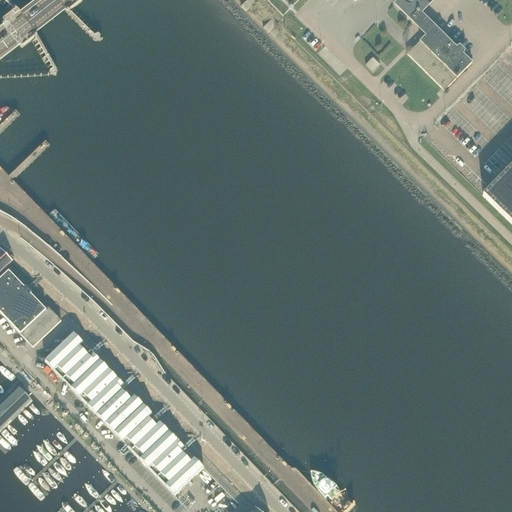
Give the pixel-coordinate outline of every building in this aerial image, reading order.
[(0,0),(0,1),(11,13),(18,8),(9,0),(0,0)] [(57,0),(64,8),(64,9),(66,11),(67,12),(68,12),(74,8),(83,1),(82,0),(57,0)] [(248,0),(247,2),(241,8),(246,13),(256,3),(253,0),(248,0)] [(399,0),(395,5),(414,24),(422,15),(423,14),(422,14),(421,13),(418,11),(429,0),(399,0)] [(422,14),(436,0),(429,0),(418,11),(422,14)] [(21,12),(18,8),(11,13),(2,20),(5,24),(6,24),(7,24),(22,44),(21,45),(22,45),(23,46),(32,40),(38,35),(37,33),(35,31),(34,30),(23,15),(21,12)] [(100,34),(74,8),(68,13),(94,39),(96,41),(101,40),(101,35),(100,34)] [(435,27),(422,15),(414,24),(426,36),(427,36),(435,27)] [(278,24),(273,19),(272,20),(262,29),(267,34),(274,28),(278,24)] [(407,55),(407,56),(408,56),(444,91),(444,92),(464,72),(467,69),(472,64),(464,56),(457,48),(444,35),(435,27),(427,36),(426,36),(420,42),(411,52),(407,55)] [(57,67),(38,35),(32,40),(51,73),(56,75),(56,74),(57,70),(57,67)] [(460,46),(457,48),(464,55),(465,52),(460,46)] [(365,66),(373,74),(380,66),(377,63),(373,59),(365,66)] [(511,166),(484,196),(483,197),(511,224),(511,166)] [(0,274),(12,263),(0,251),(0,274)] [(46,312),(9,273),(0,281),(0,313),(33,349),(61,322),(49,309),(46,312)] [(204,469),(80,341),(74,335),(45,363),(175,497),(204,469)] [(21,413),(33,402),(32,400),(22,390),(21,389),(0,409),(0,433),(11,423),(12,424),(22,414),(21,413)]
